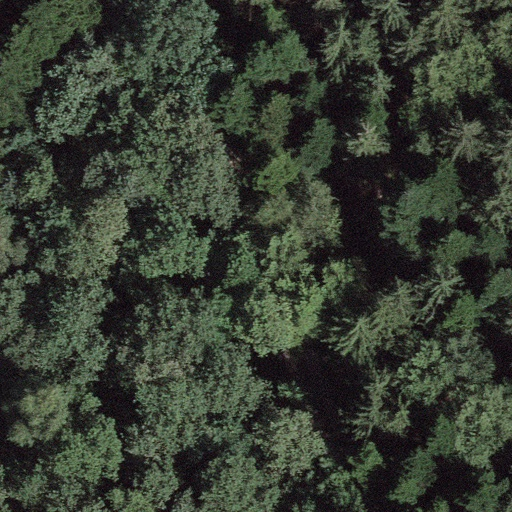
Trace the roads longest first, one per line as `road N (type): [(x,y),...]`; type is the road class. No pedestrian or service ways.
road 1 (track): [(139,0),(340,511)]
road 2 (track): [(0,139),(97,0)]
